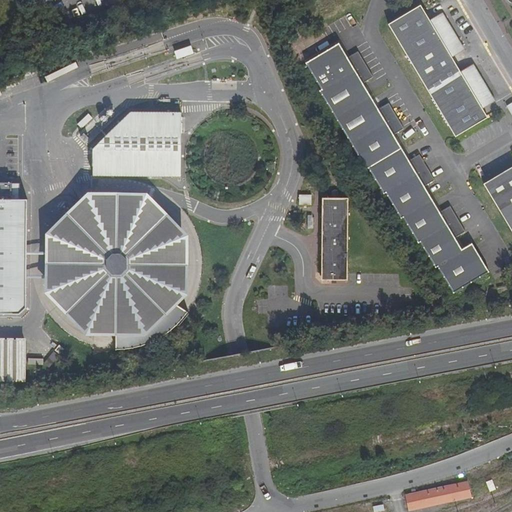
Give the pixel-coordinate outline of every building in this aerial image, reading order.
[(387,25),(454,138),(486,119),(480,108),(490,102),(471,69),(461,76),(449,57),(460,51),(440,18),(430,24),(419,6),(387,25)] [(338,42),(305,62),(321,89),(319,90),(366,168),(368,167),(383,193),(385,192),(400,218),(402,217),(417,242),(420,241),(435,267),(437,266),(453,293),(488,272),(472,243),(462,249),(455,237),(464,231),(449,206),(439,212),(424,186),(434,179),(419,154),(409,160),(393,134),(403,128),(388,102),(377,108),(362,82),(372,77),(357,51),(347,57),(338,42)] [(182,113),(131,113),(94,150),(93,176),(181,177),(182,113)] [(511,165),(481,184),(511,236),(511,165)] [(300,195),(300,205),(313,204),(312,195),(300,195)] [(59,228),(55,235),(53,239),(52,243),(50,252),(49,256),(48,265),(48,270),(49,278),(51,287),(53,291),(56,299),(61,306),(64,310),(67,313),(73,319),(80,325),(88,329),(92,331),(100,334),(109,335),(116,336),(116,349),(124,350),(133,348),(143,346),(152,343),(160,338),(168,333),(173,328),(179,323),(188,313),(177,304),(183,292),(186,284),(188,275),(188,267),(188,262),(188,258),(186,249),(185,245),(182,237),(180,233),(178,229),(173,222),(170,218),(163,212),(156,207),(153,205),(145,201),(141,200),(136,198),(128,196),(119,196),(115,196),(106,197),(97,199),(93,200),(85,204),(78,209),(74,211),(68,217),(62,224),(59,228)] [(349,199),(323,199),(322,281),(347,281),(349,199)] [(0,202),(0,318),(19,319),(26,313),(26,203),(0,202)] [(24,340),(0,339),(0,380),(24,381),(24,340)] [(48,359),(44,364),(49,367),(52,363),(48,359)] [(467,483),(405,496),(408,510),(470,498),(467,483)]
